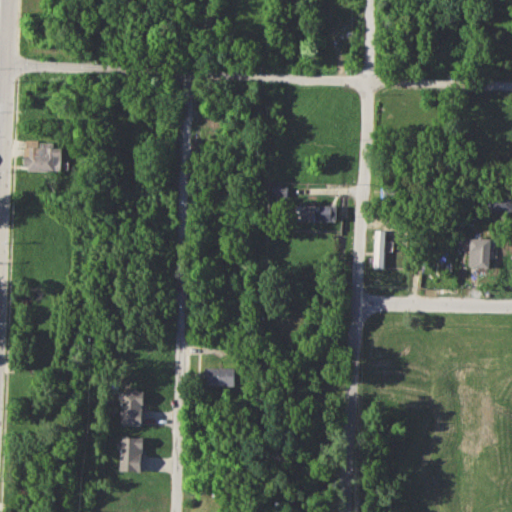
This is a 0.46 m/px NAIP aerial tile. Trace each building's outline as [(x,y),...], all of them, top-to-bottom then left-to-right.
[(27,35),(52,36),(51,52),(26,51),(27,35)] [(310,91),(337,92),(336,110),(328,110),(328,131),(309,131),(310,91)] [(25,103),(38,103),(37,107),(49,107),(48,123),(25,123),(25,103)] [(25,138),(41,139),(41,142),(55,142),(55,146),(66,147),(65,170),(27,169),(27,165),(24,165),(25,138)] [(485,146),(511,146),(511,165),(484,165),(485,146)] [(272,185),(288,185),(288,196),(272,196),(272,185)] [(381,186),(410,187),(409,202),(380,201),(381,186)] [(485,193),(511,193),(511,209),(485,209),(485,193)] [(297,204),(336,205),(336,220),(296,219),(297,204)] [(375,228),(387,229),(385,267),(373,267),(375,228)] [(470,238),(490,238),(490,267),(470,267),(470,238)] [(427,250),(449,251),(448,275),(426,274),(427,250)] [(204,367),(236,368),(235,386),(206,385),(207,377),(204,377),(204,367)] [(121,389),(142,390),(141,425),(120,424),(121,389)] [(120,435),(141,436),(140,470),(119,470),(120,435)]
